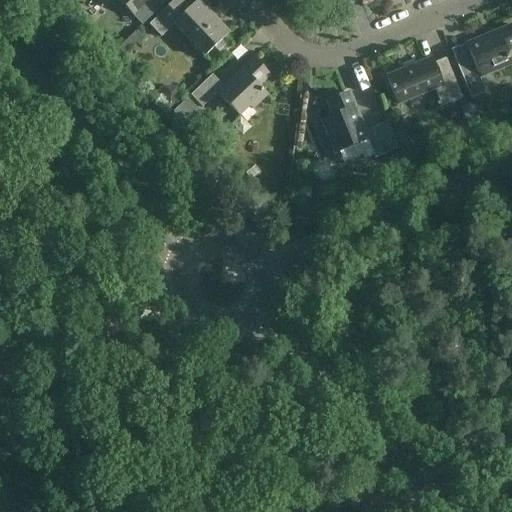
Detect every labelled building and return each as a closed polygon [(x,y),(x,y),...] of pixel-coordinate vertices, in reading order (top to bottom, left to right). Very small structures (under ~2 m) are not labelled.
[(142,26),(146,22),(157,11),(168,0),(116,0),(133,17),(142,26)] [(160,15),(157,11),(146,22),(161,38),(174,25),(205,57),(230,34),(198,1),(184,15),(173,3),(160,15)] [(468,52),(455,57),(471,98),(485,93),(477,74),(491,68),(493,73),(511,64),(511,63),(510,60),(511,59),(511,25),(465,44),(468,52)] [(431,58),(386,77),(398,105),(435,90),(442,107),(450,104),(462,99),(452,75),(441,80),(434,64),(431,58)] [(211,75),(190,96),(202,108),(216,94),(238,117),(249,107),(252,110),(267,96),(258,87),(270,76),(253,59),(223,87),(211,75)] [(163,88),(157,95),(171,109),(185,96),(178,88),(163,88)] [(333,139),(338,152),(367,140),(373,156),(375,159),(388,154),(377,127),(377,126),(364,131),(349,93),(326,102),(332,116),(321,121),(328,140),(333,139)] [(174,112),(173,113),(200,142),(214,128),(187,99),(174,112)] [(470,105),(462,109),(468,122),(476,119),(470,105)] [(338,177),(368,166),(364,154),(334,166),(338,177)] [(84,411),(74,421),(82,428),(91,419),(84,411)]
